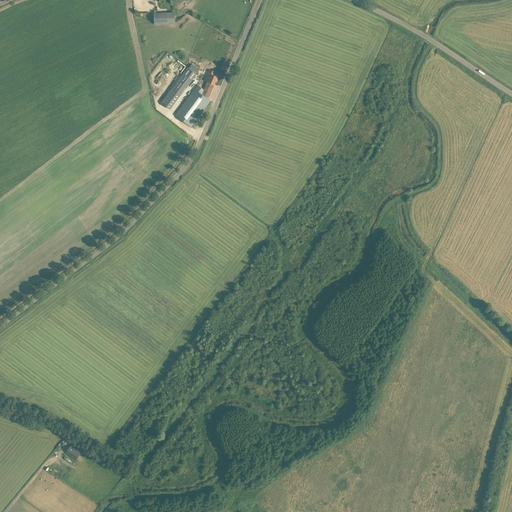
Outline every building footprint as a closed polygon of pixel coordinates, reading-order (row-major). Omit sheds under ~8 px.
[(154,14),(154,13),(155,24),(155,23),(175,21),(175,22),(174,12),(174,13),(154,14)] [(196,74),(195,73),(190,69),(187,67),(183,73),(192,80),(196,74)] [(214,84),(217,76),(214,75),(215,71),(210,69),(205,80),(207,81),(204,89),(198,85),(175,115),(191,126),(210,100),(208,98),(214,84)] [(161,102),(170,109),(180,95),(171,88),(161,102)] [(65,452),(76,459),(81,452),(75,449),(70,445),(65,452)]
